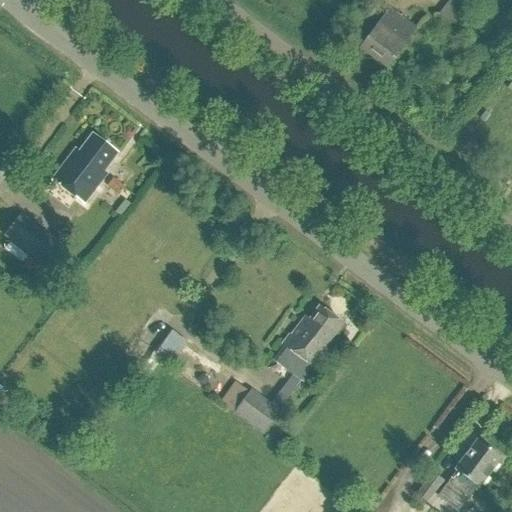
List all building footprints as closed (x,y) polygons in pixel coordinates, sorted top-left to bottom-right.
[(448,0),(438,14),(455,26),(458,29),(465,20),(478,4),(472,0),(448,0)] [(391,10),(385,18),(383,17),(359,49),(385,69),(404,43),(403,43),(415,28),(391,10)] [(78,153),(75,150),(52,180),(83,204),(106,174),(102,171),(116,153),(92,135),(78,153)] [(0,201),(13,182),(0,173),(0,201)] [(125,188),(112,178),(105,187),(118,196),(125,188)] [(56,240),(20,211),(2,233),(29,253),(20,263),(28,270),(37,259),(39,261),(56,240)] [(282,345),(313,368),(334,342),(329,339),(340,324),(318,307),(308,320),(305,317),(290,336),(289,335),(282,345)] [(168,329),(151,352),(168,364),(185,341),(168,329)] [(219,402),(232,412),(262,435),(279,412),(250,390),(248,393),(234,382),(219,402)] [(454,469),(456,471),(447,483),(467,498),(476,486),(477,487),(499,458),(476,440),(454,469)] [(415,494),(426,503),(443,480),(432,472),(415,494)]
